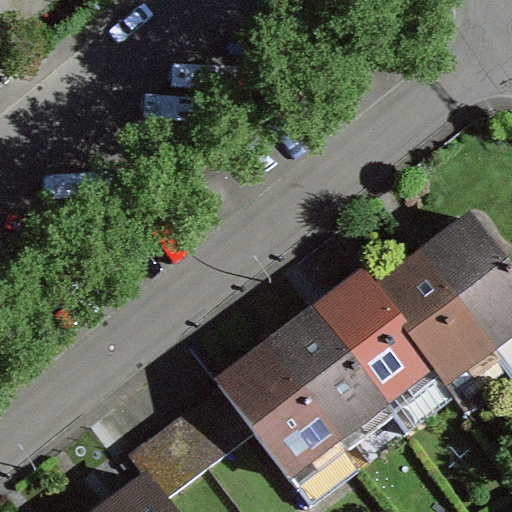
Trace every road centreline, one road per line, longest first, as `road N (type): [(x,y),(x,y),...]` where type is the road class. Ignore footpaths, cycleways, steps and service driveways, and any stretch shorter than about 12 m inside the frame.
road 1 (residential): [(511,46),(0,449)]
road 2 (residential): [(0,166),(207,0)]
